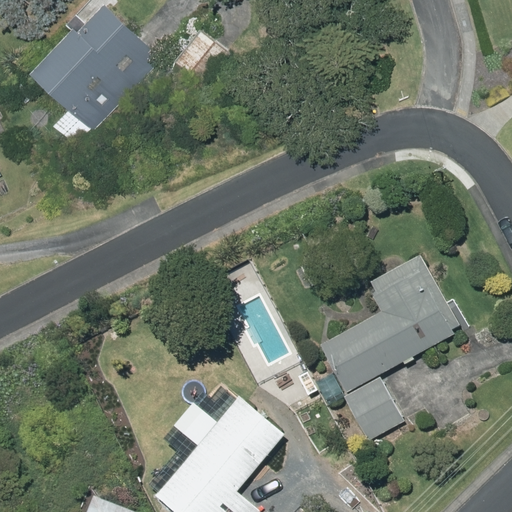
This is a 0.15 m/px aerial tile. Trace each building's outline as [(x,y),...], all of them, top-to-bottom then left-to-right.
[(31,69),(70,106),(54,122),(76,145),(164,57),(106,1),(80,28),(75,24),(31,69)] [(201,26),(175,60),(204,83),(231,50),(201,26)] [(349,397),(373,440),(408,421),(383,375),(408,362),(410,364),(418,360),(416,357),(458,334),(456,329),(464,325),(425,254),(375,282),(381,294),(378,296),(386,311),(325,345),(352,395),(349,397)] [(318,282),(309,264),(302,267),(311,285),(318,282)] [(262,511),(263,511),(240,492),(289,436),(244,396),(157,495),(177,511),(262,511)] [(136,511),(98,497),(91,511),(136,511)]
